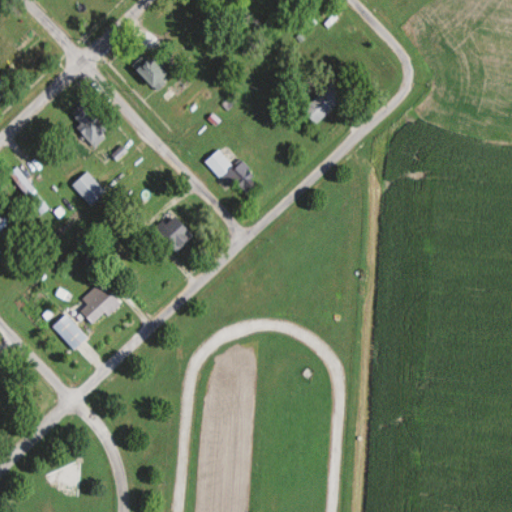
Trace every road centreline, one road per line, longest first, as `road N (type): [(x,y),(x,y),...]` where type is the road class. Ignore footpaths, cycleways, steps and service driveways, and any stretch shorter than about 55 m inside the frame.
road 1 (residential): [(0,467),(402,94)]
road 2 (residential): [(244,238),(25,0)]
road 3 (residential): [(0,138),(145,0)]
